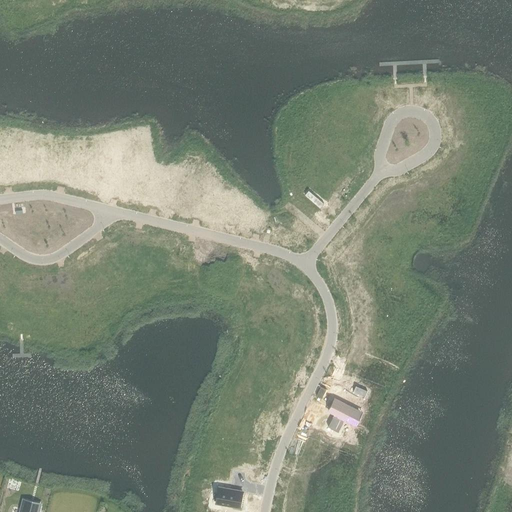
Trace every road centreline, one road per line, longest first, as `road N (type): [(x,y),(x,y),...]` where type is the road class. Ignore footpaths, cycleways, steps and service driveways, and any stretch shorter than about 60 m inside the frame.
road 1 (residential): [(304,264),(328,303),(331,338),(279,454),(264,511)]
road 2 (residential): [(108,210),(304,264)]
road 3 (residential): [(379,176),(390,124),(404,113),(426,117),(433,143),(392,171)]
road 4 (residential): [(0,239),(34,260),(55,258),(104,222),(108,210)]
